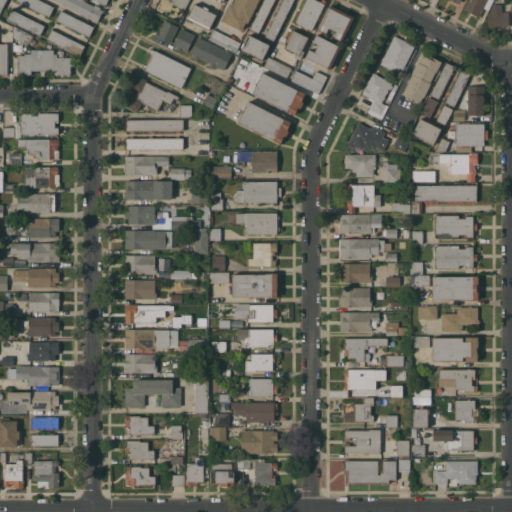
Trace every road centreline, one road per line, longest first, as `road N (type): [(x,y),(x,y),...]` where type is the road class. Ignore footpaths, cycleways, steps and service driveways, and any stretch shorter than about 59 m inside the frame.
road 1 (residential): [(141,0),(92,97),(94,511)]
road 2 (residential): [(389,10),(312,154),(307,511)]
road 3 (residential): [(511,505),(0,507)]
road 4 (residential): [(511,120),(511,505)]
road 5 (tertiary): [(511,57),(368,0)]
